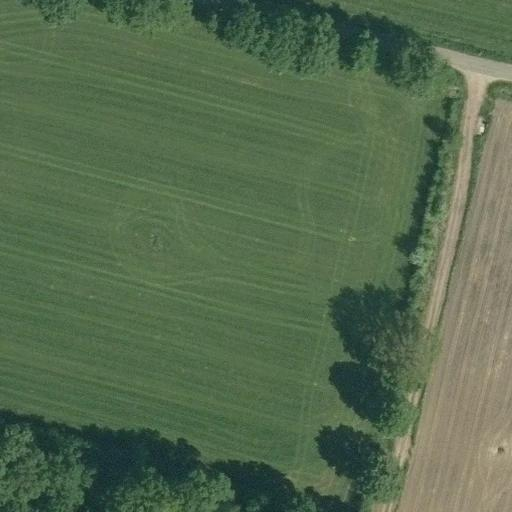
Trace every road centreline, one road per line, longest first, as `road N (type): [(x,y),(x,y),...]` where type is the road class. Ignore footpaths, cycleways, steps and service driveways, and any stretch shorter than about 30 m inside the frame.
road 1 (track): [(379,511),(480,65)]
road 2 (unclassified): [(511,73),(216,0)]
